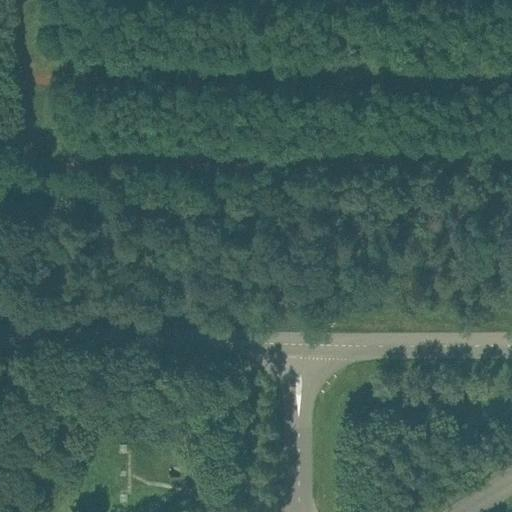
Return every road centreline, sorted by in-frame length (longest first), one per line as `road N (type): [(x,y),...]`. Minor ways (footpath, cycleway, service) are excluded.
road 1 (unclassified): [(0,336),(300,347)]
road 2 (unclassified): [(296,511),(300,347)]
